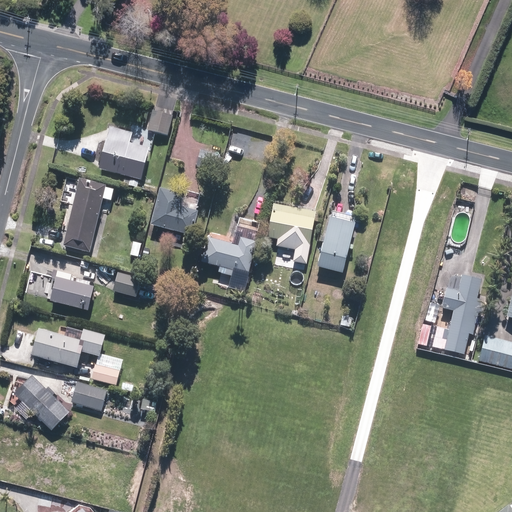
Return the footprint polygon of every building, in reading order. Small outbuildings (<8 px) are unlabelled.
[(146,131),(168,136),(172,117),(151,112),(146,131)] [(97,171),(141,181),(149,149),(128,144),(130,133),(108,127),(97,171)] [(246,129),(233,127),(229,153),(242,155),(246,129)] [(185,151),(173,149),(171,160),(184,162),(185,151)] [(196,166),(214,171),(218,155),(200,151),(196,166)] [(118,184),(136,189),(138,183),(119,178),(118,184)] [(63,247),(89,253),(102,200),(110,202),(113,190),(105,188),(105,186),(79,180),(79,182),(72,180),(67,203),(73,205),(63,247)] [(150,226),(191,237),(197,212),(195,212),(198,202),(183,198),(183,195),(159,190),(150,226)] [(273,204),(267,237),(277,239),(276,246),(295,249),(293,261),(306,263),(308,251),(315,211),(273,204)] [(349,245),(355,224),(329,217),(315,268),(342,275),(348,251),(351,252),(353,246),(349,245)] [(225,275),(233,277),(234,271),(248,275),(255,244),(254,243),(256,232),(238,228),(236,236),(233,235),(230,244),(207,239),(201,264),(227,270),(225,275)] [(49,302),(87,312),(93,287),(70,282),(72,276),(51,271),(49,279),(55,281),(49,302)] [(111,291),(134,298),(139,279),(117,273),(111,291)] [(460,276),(460,278),(450,276),(447,290),(443,308),(452,310),(452,312),(448,330),(428,326),(423,348),(464,356),(470,327),(474,327),(477,314),(480,315),(483,301),(477,300),(481,280),(460,276)] [(297,317),(319,323),(321,316),(299,310),(297,317)] [(340,326),(351,327),(352,319),(341,317),(340,326)] [(91,380),(116,386),(123,361),(100,354),(105,337),(82,331),(81,332),(66,329),(64,337),(37,330),(30,356),(76,369),(80,353),(97,358),(91,380)] [(478,362),(511,370),(511,343),(484,337),(478,362)] [(13,396),(51,433),(69,414),(31,377),(13,396)] [(70,404),(101,412),(106,392),(76,383),(70,404)] [(121,390),(132,393),(133,386),(123,383),(121,390)] [(187,426),(172,478),(296,511),(333,511),(345,469),(187,426)] [(451,511),(467,450),(394,431),(373,511),(451,511)] [(511,511),(511,503),(509,506),(508,504),(498,511),(511,511)]
